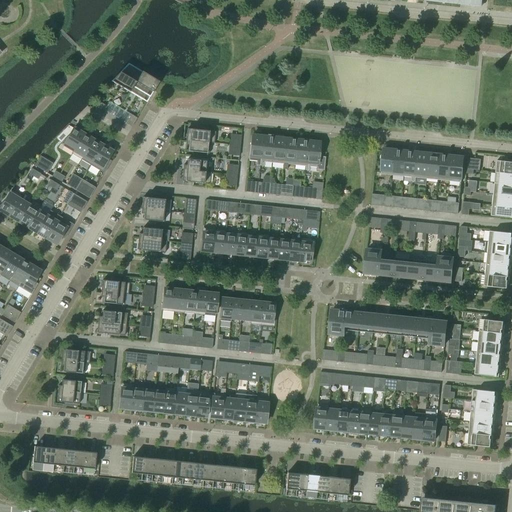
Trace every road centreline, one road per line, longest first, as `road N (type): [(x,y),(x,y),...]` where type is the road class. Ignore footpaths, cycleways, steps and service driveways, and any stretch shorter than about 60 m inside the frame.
road 1 (residential): [(0,389),(165,114),(511,149)]
road 2 (residential): [(511,471),(0,414)]
road 3 (residential): [(483,19),(303,0)]
